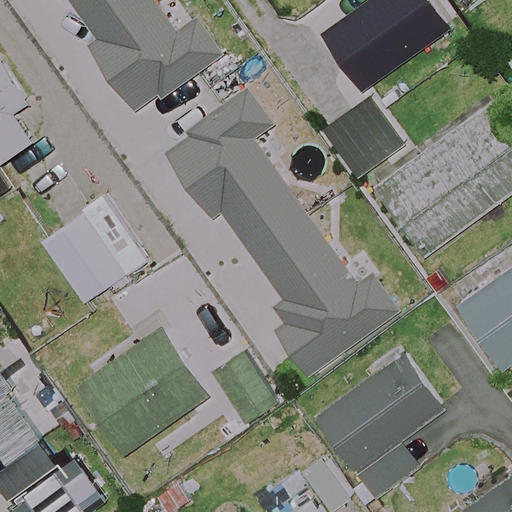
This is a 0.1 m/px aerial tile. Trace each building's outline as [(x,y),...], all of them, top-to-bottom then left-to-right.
[(169,0),(45,0),(32,10),(84,82),(112,61),(102,48),(121,33),(132,48),(162,25),(153,13),(169,0)] [(430,6),(424,0),(345,0),(346,1),(303,33),(335,76),(430,6)] [(317,124),(236,7),(183,44),(230,113),(263,161),(317,124)] [(0,51),(0,162),(35,141),(16,110),(31,100),(0,51)] [(511,193),(511,136),(488,103),(377,185),(429,255),(511,193)] [(128,272),(85,211),(44,241),(87,301),(128,272)] [(511,267),(461,303),(506,368),(511,363),(511,267)] [(358,345),(340,323),(281,370),(299,393),(358,345)] [(209,393),(160,325),(77,384),(126,452),(209,393)] [(318,409),(370,481),(380,495),(426,461),(407,436),(447,407),(404,347),(318,409)] [(283,402),(246,350),(214,373),(251,425),(283,402)] [(0,472),(48,441),(0,368),(0,472)] [(511,511),(511,472),(459,511),(511,511)] [(325,511),(317,499),(297,511),(325,511)]
